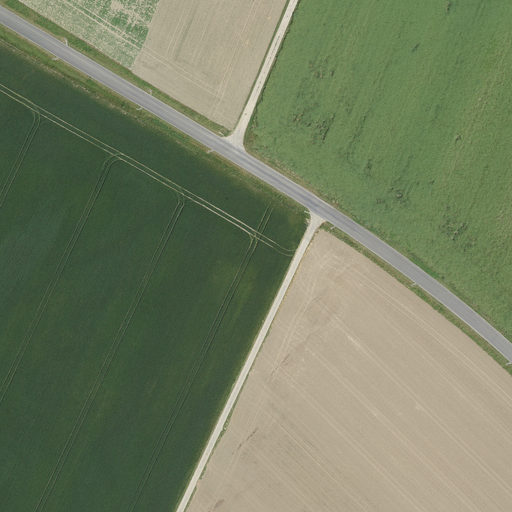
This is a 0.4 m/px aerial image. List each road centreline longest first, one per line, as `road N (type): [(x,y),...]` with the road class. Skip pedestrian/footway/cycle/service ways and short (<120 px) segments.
road 1 (unclassified): [(511,356),(322,209),(0,15)]
road 2 (track): [(181,511),(322,209)]
road 3 (track): [(295,0),(232,155)]
